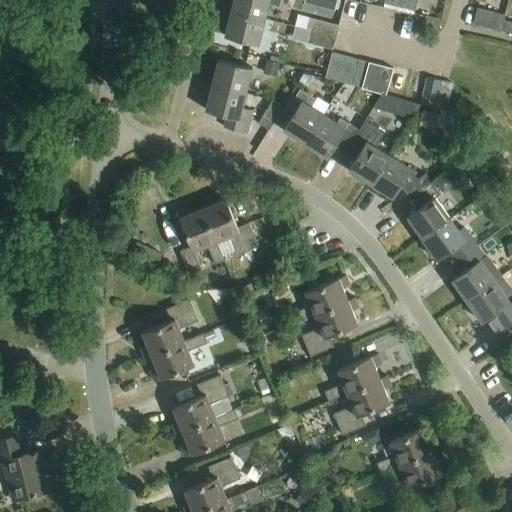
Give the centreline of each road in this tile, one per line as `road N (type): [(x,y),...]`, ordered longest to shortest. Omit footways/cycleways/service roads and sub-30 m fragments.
road 1 (residential): [(511,452),(340,215),(285,182),(165,149)]
road 2 (unclassified): [(126,511),(101,419),(90,320),(106,137)]
road 3 (residential): [(165,149),(204,0)]
road 4 (unclassified): [(106,137),(112,0)]
